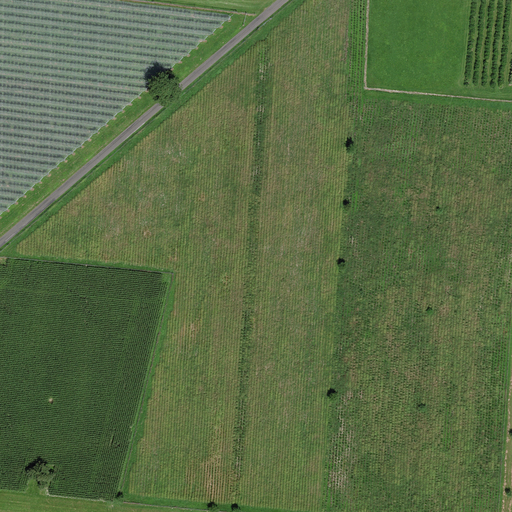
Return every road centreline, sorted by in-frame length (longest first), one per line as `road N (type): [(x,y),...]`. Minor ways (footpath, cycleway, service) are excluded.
road 1 (unclassified): [(0,244),(284,0)]
road 2 (track): [(511,386),(503,511)]
